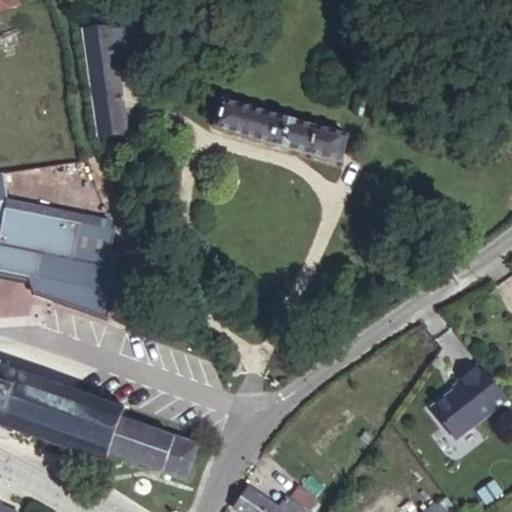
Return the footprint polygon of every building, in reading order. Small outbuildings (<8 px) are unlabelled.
[(0,0),(0,10),(19,6),(18,0),(0,0)] [(83,30),(98,137),(126,132),(115,58),(111,30),(111,26),(107,27),(105,15),(85,18),(86,30),(83,30)] [(140,26),(111,30),(115,58),(144,54),(140,26)] [(345,129),(224,103),(217,137),(339,163),(345,129)] [(34,293),(108,320),(120,254),(111,252),(115,231),(66,221),(68,214),(52,211),(50,218),(32,215),(34,206),(24,204),(23,205),(8,203),(5,214),(0,237),(0,271),(29,278),(34,293)] [(52,210),(34,206),(32,215),(50,218),(52,211),(52,210)] [(150,319),(137,314),(133,325),(146,330),(150,319)] [(436,348),(422,329),(418,333),(432,351),(436,348)] [(508,399),(480,364),(458,382),(459,384),(454,388),(455,390),(431,408),(456,440),(508,399)] [(0,428),(1,425),(9,428),(8,432),(12,434),(13,430),(27,434),(26,438),(30,440),(31,436),(45,441),(43,445),(48,446),(49,442),(63,447),(61,451),(66,452),(67,448),(80,453),(79,457),(83,458),(84,454),(91,456),(90,460),(94,462),(95,458),(102,460),(101,464),(105,466),(109,454),(186,481),(198,446),(121,419),(125,407),(121,406),(120,410),(113,407),(114,403),(110,402),(109,406),(102,404),(103,400),(99,398),(98,402),(84,397),(86,393),(82,392),(80,396),(67,391),(68,387),(64,386),(63,390),(49,385),(50,381),(46,380),(45,384),(31,379),(33,375),(28,373),(27,377),(19,374),(20,370),(14,368),(13,373),(0,367),(0,428)] [(352,469),(380,429),(357,413),(330,453),(352,469)] [(494,481),(478,492),(486,504),(502,493),(494,481)] [(317,501),(299,487),(291,497),(309,511),(317,501)] [(279,510),(249,488),(234,509),(239,511),(304,511),(286,500),(279,510)] [(448,511),(454,508),(447,499),(436,508),(435,507),(427,511),(448,511)]
